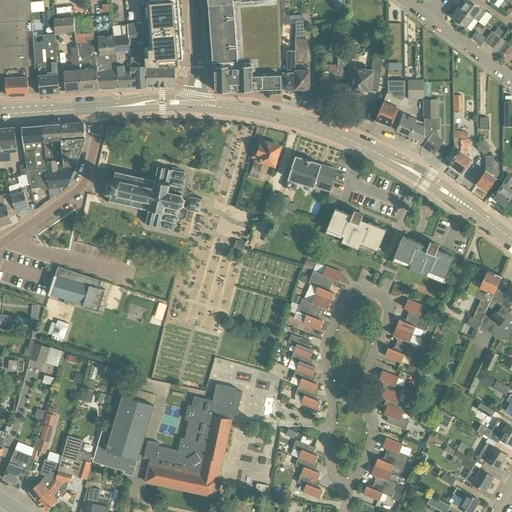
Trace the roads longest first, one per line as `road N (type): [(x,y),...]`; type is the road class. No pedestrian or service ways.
road 1 (residential): [(342,482),(354,479),(372,439),(356,393),(386,319),(381,296),(352,291),(326,346),(334,405),(329,438),(340,481)]
road 2 (secondary): [(511,240),(435,185),(344,138),(194,104)]
road 3 (residential): [(0,245),(85,182),(97,108)]
